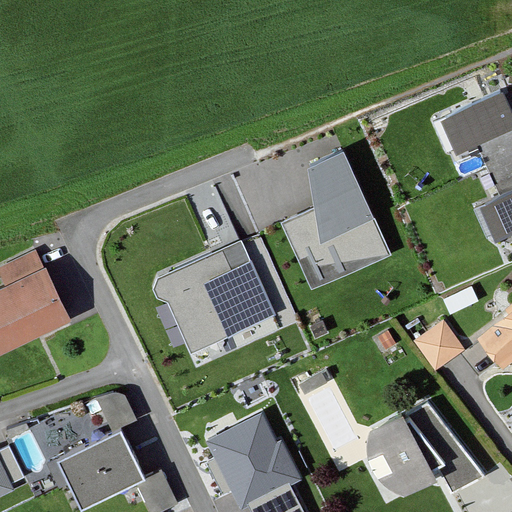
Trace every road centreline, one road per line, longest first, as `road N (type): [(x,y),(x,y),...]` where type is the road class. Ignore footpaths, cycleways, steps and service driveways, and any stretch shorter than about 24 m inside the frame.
road 1 (residential): [(133,367),(81,248),(89,217),(244,155)]
road 2 (residential): [(206,511),(133,367)]
road 3 (residential): [(133,367),(0,410)]
